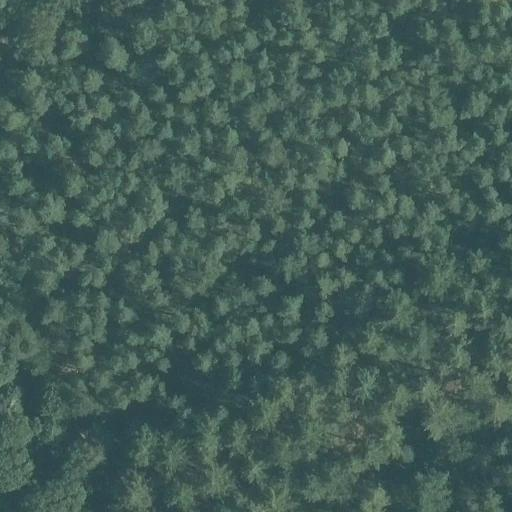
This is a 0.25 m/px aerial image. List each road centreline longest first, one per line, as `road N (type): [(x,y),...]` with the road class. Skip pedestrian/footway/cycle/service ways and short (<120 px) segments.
road 1 (track): [(305,511),(511,371)]
road 2 (track): [(0,109),(154,0)]
